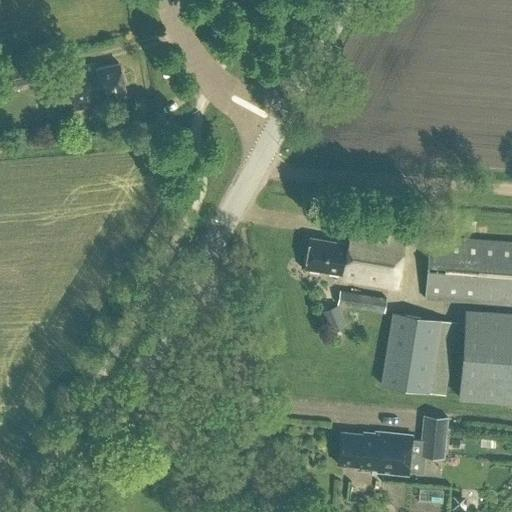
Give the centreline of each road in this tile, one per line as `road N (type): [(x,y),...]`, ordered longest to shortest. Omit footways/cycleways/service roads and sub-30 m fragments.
road 1 (primary): [(60,511),(194,269)]
road 2 (track): [(253,166),(511,187)]
road 3 (unclassified): [(265,511),(230,318),(194,269)]
road 4 (tertiary): [(275,128),(208,84),(170,0)]
road 5 (primary): [(194,269),(275,128)]
road 6 (primary): [(275,128),(343,0)]
